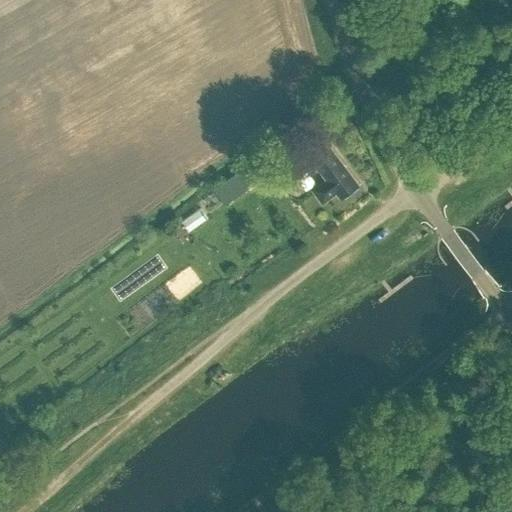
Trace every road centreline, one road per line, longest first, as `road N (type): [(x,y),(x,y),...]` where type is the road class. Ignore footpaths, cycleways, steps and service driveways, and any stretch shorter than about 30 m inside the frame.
road 1 (unclassified): [(511,321),(392,152),(332,0)]
road 2 (track): [(238,511),(511,305)]
road 3 (track): [(260,308),(22,511)]
road 4 (track): [(260,308),(511,127)]
